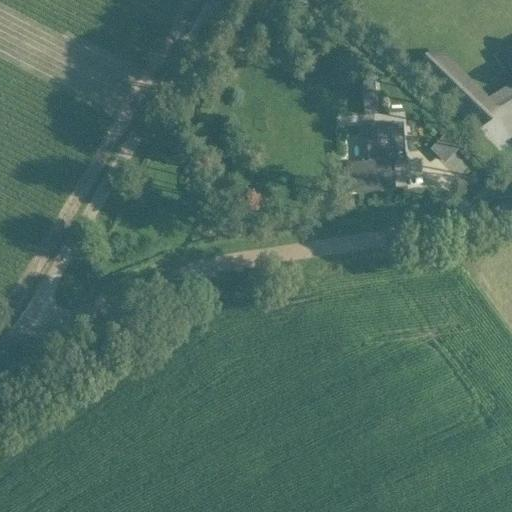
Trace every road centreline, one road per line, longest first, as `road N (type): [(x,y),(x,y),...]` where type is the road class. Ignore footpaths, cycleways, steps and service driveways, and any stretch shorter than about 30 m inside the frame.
road 1 (unclassified): [(5,351),(235,266),(511,230)]
road 2 (unclassified): [(5,351),(211,0)]
